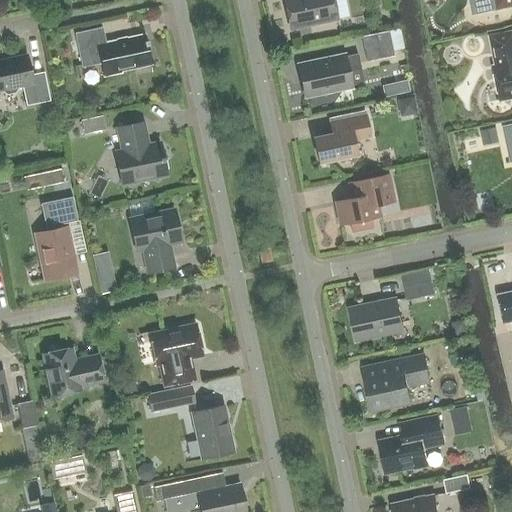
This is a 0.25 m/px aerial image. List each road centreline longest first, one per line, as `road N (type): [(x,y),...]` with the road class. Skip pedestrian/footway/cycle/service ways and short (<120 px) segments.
road 1 (residential): [(178,0),(285,511)]
road 2 (residential): [(300,277),(242,0)]
road 3 (residential): [(350,511),(300,277)]
road 4 (residential): [(300,277),(511,232)]
